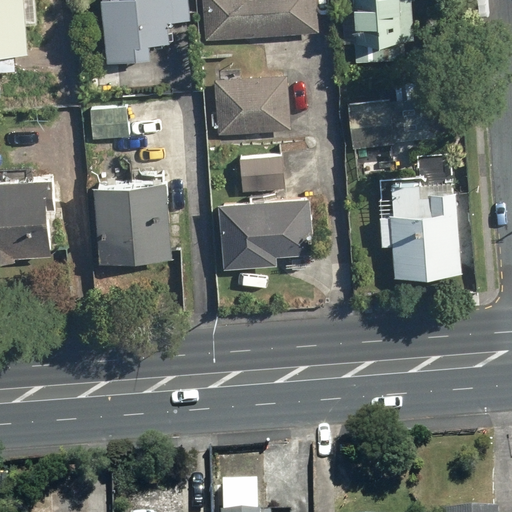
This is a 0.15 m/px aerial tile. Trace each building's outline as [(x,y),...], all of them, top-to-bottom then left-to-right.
[(0,0),(0,69),(20,69),(19,51),(32,51),(30,22),(42,21),(40,0),(0,0)] [(104,0),(111,59),(154,54),(153,40),(173,38),(171,18),(194,16),(192,0),(104,0)] [(319,0),(205,0),(209,37),(322,28),(319,0)] [(415,0),(357,0),(360,38),(418,34),(415,0)] [(290,69),(217,75),(221,131),(294,126),(290,69)] [(393,95),(351,99),(356,146),(399,141),(398,138),(439,134),(434,93),(394,98),(393,95)] [(124,101),(93,101),(93,136),(124,136),(124,101)] [(241,154),(243,187),(287,185),(285,151),(241,154)] [(392,155),(393,178),(417,177),(416,154),(392,155)] [(57,173),(0,175),(0,254),(54,252),(52,212),(59,211),(57,173)] [(171,174),(98,179),(104,258),(177,253),(171,174)] [(456,178),(395,181),(396,211),(384,212),(386,242),(396,241),(398,272),(465,269),(460,185),(457,185),(456,178)] [(313,191),(222,198),(227,265),(282,261),(281,252),(318,249),(313,191)]
